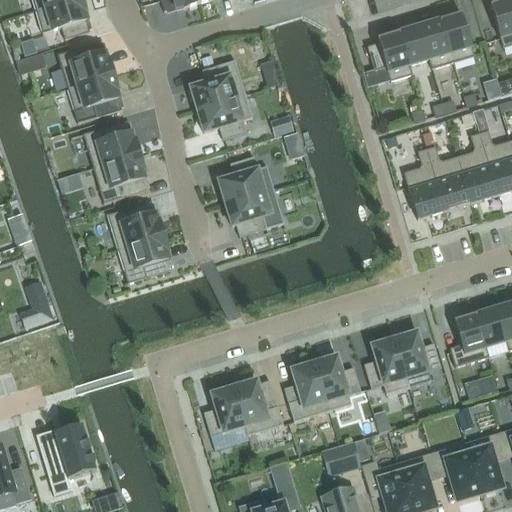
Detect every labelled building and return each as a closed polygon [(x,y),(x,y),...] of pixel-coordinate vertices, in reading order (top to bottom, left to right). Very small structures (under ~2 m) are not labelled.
[(30,0),(35,14),(79,0),(30,0)] [(64,42),(89,35),(85,23),(86,23),(84,16),(85,15),(80,0),(79,0),(35,14),(41,36),(60,31),(64,42)] [(158,0),(163,14),(175,11),(175,12),(182,10),(183,11),(198,6),(196,0),(158,0)] [(511,1),(489,7),(500,43),(500,45),(502,51),(511,47),(511,6),(511,2),(511,1)] [(157,20),(159,4),(142,2),(141,18),(157,20)] [(461,16),(439,22),(452,66),(474,59),(472,53),(464,29),(461,16)] [(439,23),(419,29),(432,72),(452,66),(439,22),(438,23),(439,23)] [(398,36),(408,69),(429,63),(419,29),(399,35),(398,36)] [(399,35),(398,35),(376,41),(378,46),(366,50),(373,75),(385,71),(389,85),(411,78),(408,69),(398,36),(399,35)] [(100,44),(56,57),(66,92),(112,78),(108,63),(107,63),(105,56),(103,56),(100,44)] [(189,90),(196,113),(245,98),(234,63),(201,74),(205,86),(189,90)] [(112,78),(66,92),(73,115),(77,126),(95,121),(121,113),(117,101),(118,101),(116,94),(117,94),(112,78)] [(474,97),(463,100),(466,111),(467,111),(477,107),(474,97)] [(245,98),(196,113),(203,136),(218,131),(222,143),(246,136),(242,124),(252,121),(245,98)] [(453,104),(442,107),(445,117),(446,117),(456,114),(453,104)] [(442,107),(432,110),(435,120),(436,120),(445,117),(442,107)] [(421,113),(411,116),(414,126),(415,126),(424,123),(421,113)] [(126,124),(82,138),(92,172),(138,158),(134,143),(133,143),(131,136),(129,136),(126,124)] [(411,129),(394,136),(398,147),(415,140),(411,129)] [(487,133),(478,136),(497,198),(511,193),(511,151),(509,143),(495,148),(491,146),(487,133)] [(434,149),(430,135),(421,138),(425,152),(430,151),(434,149)] [(456,159),(471,206),(497,198),(478,136),(469,139),(473,151),(471,155),(456,159)] [(425,152),(444,214),(471,206),(456,159),(442,164),(438,162),(434,149),(430,151),(425,152)] [(403,176),(417,222),(444,214),(425,152),(416,155),(420,168),(418,171),(403,176)] [(138,158),(92,172),(103,206),(147,193),(143,181),(144,181),(142,174),(143,173),(138,158)] [(217,184),(224,207),(264,195),(272,192),(265,170),(257,172),(253,160),(229,167),(233,179),(217,184)] [(264,195),(224,207),(231,229),(235,228),(239,240),(274,230),(282,227),(272,192),(264,195)] [(150,205),(106,218),(117,253),(163,239),(158,223),(157,224),(155,216),(154,217),(150,205)] [(222,235),(230,253),(242,248),(234,230),(222,235)] [(31,244),(28,234),(14,239),(18,248),(31,244)] [(163,239),(117,253),(127,287),(171,274),(167,262),(169,262),(166,254),(167,254),(163,239)] [(39,286),(26,290),(31,304),(44,300),(39,286)] [(375,310),(382,331),(403,324),(396,303),(375,310)] [(511,306),(495,311),(505,345),(508,354),(511,353),(511,306)] [(475,318),(485,351),(505,345),(495,311),(476,317),(475,318)] [(475,317),(453,323),(460,348),(449,352),(454,371),(488,360),(485,351),(475,318),(476,317),(475,317)] [(416,335),(393,342),(408,391),(431,384),(428,375),(440,371),(433,347),(421,351),(416,335)] [(408,391),(393,342),(371,349),(375,364),(363,368),(370,392),(383,388),(385,398),(408,391)] [(336,359),(313,366),(328,415),(351,408),(348,399),(360,395),(353,371),(341,375),(336,359)] [(328,415),(313,366),(291,373),(295,388),(283,392),(293,425),(328,415)] [(491,380),(476,383),(479,396),(493,394),(491,380)] [(256,383),(233,390),(248,439),(283,428),(269,384),(257,387),(256,383)] [(248,439),(233,390),(210,397),(215,412),(203,416),(210,440),(244,430),(247,439),(248,439)] [(54,440),(37,445),(53,496),(71,491),(67,479),(95,471),(81,425),(52,434),(54,440)] [(511,432),(497,437),(504,461),(511,458),(511,432)] [(497,437),(464,447),(467,457),(479,497),(480,497),(480,496),(500,490),(493,465),(504,461),(497,437)] [(352,447),(322,456),(328,478),(359,469),(352,447)] [(0,450),(0,449),(0,499),(13,496),(16,506),(29,502),(20,472),(8,475),(0,450)] [(444,453),(431,457),(438,481),(449,478),(457,503),(477,497),(477,498),(479,497),(467,457),(446,463),(444,453)] [(431,457),(397,467),(410,511),(427,511),(434,510),(426,484),(438,481),(431,457)] [(375,465),(361,469),(371,501),(383,497),(387,511),(410,511),(397,467),(377,473),(375,465)] [(293,511),(299,510),(285,466),(270,471),(281,507),(264,511),(293,511)] [(358,511),(352,491),(321,500),(324,511),(358,511)]
